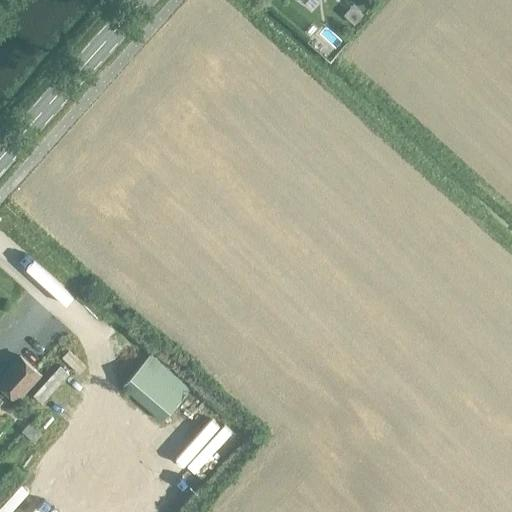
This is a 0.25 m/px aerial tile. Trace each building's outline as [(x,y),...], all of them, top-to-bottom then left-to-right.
[(162,420),(190,387),(150,353),(122,386),(162,420)] [(0,396),(6,389),(17,399),(40,374),(20,356),(0,377),(0,396)] [(194,469),(230,432),(220,423),(185,459),(194,469)] [(28,424),(21,431),(34,442),(40,434),(28,424)] [(112,496),(128,478),(121,472),(105,490),(112,496)] [(54,511),(30,496),(24,504),(17,499),(13,504),(18,507),(15,511),(54,511)]
